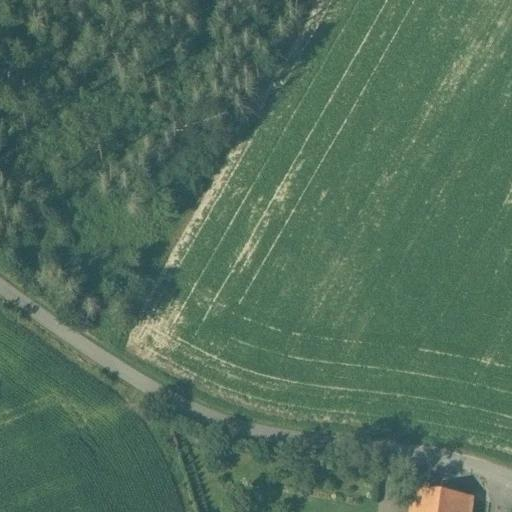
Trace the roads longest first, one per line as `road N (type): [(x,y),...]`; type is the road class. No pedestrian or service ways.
road 1 (residential): [(0,288),(184,408),(295,440),(466,463),(511,477)]
road 2 (track): [(151,390),(136,422),(166,511)]
